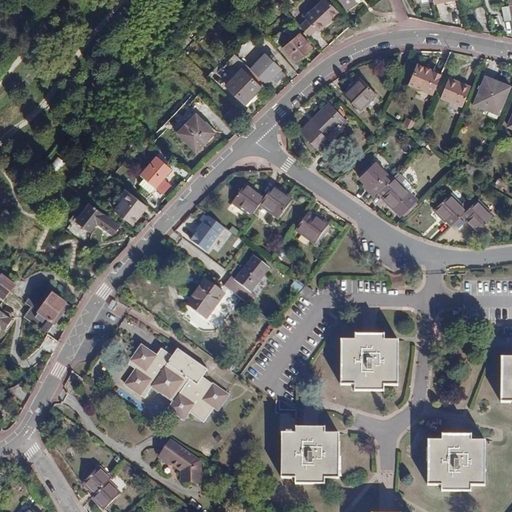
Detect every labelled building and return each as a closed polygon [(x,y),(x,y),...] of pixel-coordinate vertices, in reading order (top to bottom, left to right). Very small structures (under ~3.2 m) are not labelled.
[(327,0),(322,0),(304,17),(307,20),(316,29),(318,31),(339,12),(327,0)] [(357,3),(354,0),(339,0),(346,10),(357,3)] [(502,7),(504,21),(511,20),(509,6),(502,7)] [(316,29),(307,20),(300,26),(308,35),(316,29)] [(283,48),(295,62),(312,48),(300,34),(283,48)] [(282,69),(265,54),(263,56),(280,71),(281,70),(282,69)] [(261,79),(251,69),(235,55),(231,59),(241,68),(260,86),(262,87),(265,83),(261,79)] [(280,71),(263,56),(251,69),(261,79),(265,83),(267,85),(273,78),(280,71)] [(410,88),(435,96),(442,75),(429,71),(429,74),(426,73),(427,70),(418,67),(410,88)] [(250,99),(249,97),(260,86),(241,68),(225,85),(245,105),(250,99)] [(275,80),(282,73),(280,71),(273,78),(275,80)] [(473,105),(479,107),(491,79),(485,77),(473,105)] [(343,94),(359,111),(376,94),(360,78),(343,94)] [(499,115),(510,87),(491,79),(479,107),(499,115)] [(450,81),(444,98),(464,105),(471,86),(458,81),(457,83),(450,81)] [(312,122),(310,121),(299,131),(327,159),(338,149),(325,136),(337,123),(340,125),(346,119),(331,105),(312,122)] [(196,151),(214,132),(196,114),(178,133),(196,151)] [(93,126),(97,121),(91,116),(87,120),(93,126)] [(407,117),(404,125),(412,128),(415,120),(407,117)] [(150,193),(171,169),(157,156),(140,175),(144,179),(139,184),(150,193)] [(58,171),(65,162),(58,157),(51,165),(58,171)] [(374,197),(378,192),(392,179),(375,162),(359,178),(370,190),(368,192),(374,197)] [(465,171),(476,178),(479,170),(467,165),(465,171)] [(97,190),(107,180),(101,176),(92,187),(97,190)] [(393,210),(410,194),(394,177),(392,179),(378,192),(383,196),(381,198),(393,210)] [(503,181),(498,178),(493,188),(498,191),(503,181)] [(246,184),(232,203),(250,217),(259,205),(264,198),(246,184)] [(273,186),(264,198),(259,205),(278,219),(292,201),(273,186)] [(128,190),(113,209),(134,225),(149,206),(128,190)] [(451,225),(462,215),(474,203),(470,198),(468,200),(467,199),(461,206),(449,194),(434,210),(445,222),(447,221),(451,225)] [(477,233),(494,217),(477,200),(474,203),(462,215),(466,220),(465,221),(477,233)] [(112,235),(119,226),(90,203),(76,220),(90,231),(97,223),(112,235)] [(313,216),(308,212),(295,230),(314,244),(328,225),(314,215),(313,216)] [(210,252),(225,226),(206,215),(191,241),(210,252)] [(238,250),(243,242),(236,238),(232,246),(238,250)] [(223,286),(227,289),(248,304),(254,295),(251,292),(269,268),(253,255),(233,282),(229,279),(223,286)] [(10,292),(15,285),(2,274),(0,276),(0,284),(5,288),(10,292)] [(224,294),(205,280),(186,304),(205,318),(224,294)] [(297,280),(292,287),(300,293),(305,286),(297,280)] [(10,292),(5,288),(0,284),(0,296),(5,300),(10,292)] [(308,300),(313,292),(305,286),(300,293),(299,293),(308,300)] [(42,298),(33,292),(25,303),(31,307),(39,313),(35,317),(42,322),(45,318),(48,320),(51,323),(66,303),(52,293),(48,290),(42,298)] [(31,307),(24,317),(41,329),(48,320),(45,318),(42,322),(35,317),(39,313),(31,307)] [(5,327),(11,319),(0,311),(0,327),(2,324),(5,327)] [(41,329),(58,342),(61,336),(51,328),(53,324),(51,323),(48,320),(41,329)] [(398,341),(384,340),(384,334),(355,334),(355,340),(341,340),(340,385),(355,385),(354,391),(383,392),(384,385),(398,385),(398,341)] [(203,377),(207,370),(178,348),(172,356),(161,349),(156,355),(142,344),(128,364),(135,369),(125,383),(144,397),(151,386),(173,401),(167,409),(183,420),(190,411),(204,422),(214,408),(218,411),(229,395),(203,377)] [(511,357),(501,357),(500,403),(511,402),(511,357)] [(281,433),(295,433),(295,427),(295,418),(290,417),(291,413),(279,413),(279,433),(281,433)] [(325,433),(325,427),(295,427),(295,433),(281,433),(281,478),(295,478),(295,484),(325,484),(324,478),(338,479),(339,434),(325,433)] [(471,435),(442,435),(442,440),(428,440),(427,485),(441,485),(441,491),(470,492),(471,485),(485,486),(485,441),(471,441),(471,435)] [(200,480),(200,460),(171,440),(162,453),(200,480)] [(200,482),(200,480),(162,453),(160,457),(170,464),(171,462),(178,467),(178,466),(181,469),(181,482),(200,482)] [(94,495),(108,482),(110,479),(98,467),(82,483),(94,495)] [(103,510),(120,493),(108,482),(94,495),(91,498),(103,510)]
